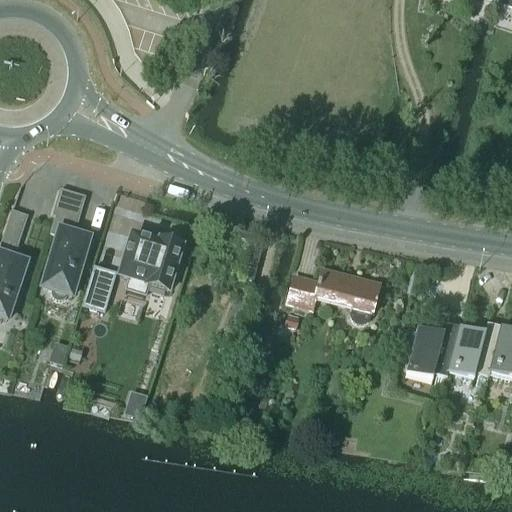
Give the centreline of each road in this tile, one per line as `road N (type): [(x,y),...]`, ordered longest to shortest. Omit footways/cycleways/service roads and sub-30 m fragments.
road 1 (secondary): [(511,246),(264,200),(156,153)]
road 2 (secondary): [(69,106),(77,70),(63,35),(32,13),(0,12)]
